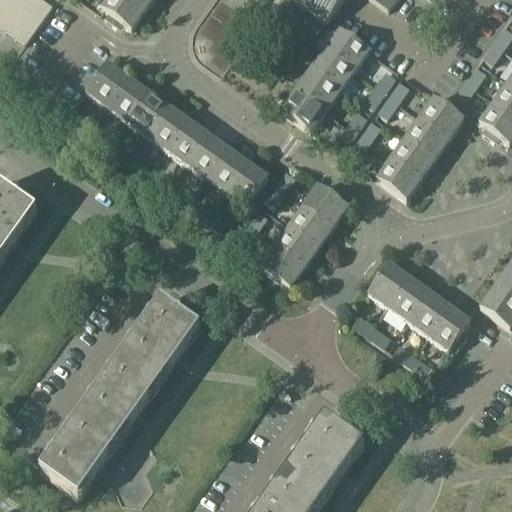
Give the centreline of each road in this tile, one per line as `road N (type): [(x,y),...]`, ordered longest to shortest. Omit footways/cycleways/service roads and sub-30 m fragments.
road 1 (residential): [(171,53),(187,79),(373,210),(392,241)]
road 2 (residential): [(27,451),(159,254)]
road 3 (residential): [(411,511),(428,477),(418,435),(332,375)]
road 4 (residential): [(159,254),(9,150)]
road 5 (residential): [(304,355),(159,254)]
road 6 (residential): [(234,511),(332,375)]
road 7 (residential): [(304,355),(372,254),(392,241)]
road 8 (residential): [(392,241),(511,205)]
